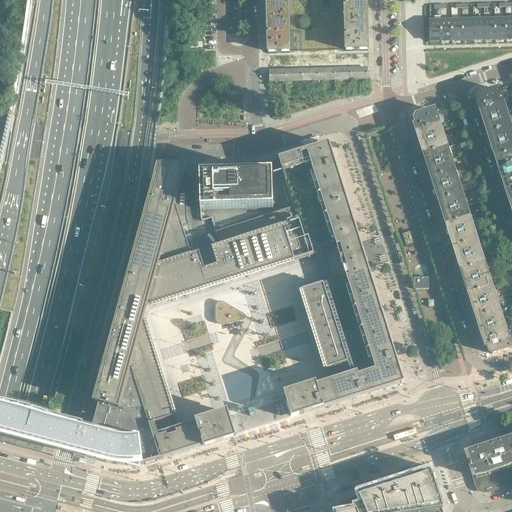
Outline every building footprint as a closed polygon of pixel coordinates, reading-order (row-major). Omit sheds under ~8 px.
[(288,33),(287,3),(267,4),(267,34),(288,33)] [(366,35),(365,5),(345,5),(345,35),(366,35)] [(472,21),(473,40),(484,40),(483,20),(472,21)] [(483,20),(484,40),(494,40),(494,20),(483,20)] [(494,20),(494,40),(505,39),(505,20),(494,20)] [(429,30),(429,41),(441,41),(440,21),(429,22),(429,30)] [(440,21),(441,41),(451,41),(451,21),(440,21)] [(451,21),(451,41),(462,40),(462,29),(462,21),(451,21)] [(462,29),(462,40),(473,40),(472,21),(462,21),(462,29)] [(289,51),(288,33),(267,34),(268,52),(284,52),(284,51),(289,51)] [(367,50),(366,39),(366,35),(345,35),(346,49),(350,49),(350,50),(367,50)] [(345,72),(334,73),(334,92),(345,92),(345,72)] [(355,72),(345,72),(345,92),(356,92),(355,72)] [(367,72),(355,72),(356,92),(367,92),(367,72)] [(312,73),(301,74),(302,93),(313,93),(312,73)] [(323,73),(312,73),(313,93),(324,93),(323,73)] [(334,73),(323,73),(324,93),(334,92),(334,73)] [(280,74),(269,74),(269,94),(280,94),(280,74)] [(291,74),(280,74),(280,94),(291,94),(291,74)] [(301,74),(291,74),(291,94),(302,93),(301,74)] [(502,102),(501,97),(500,97),(497,90),(479,96),(478,99),(479,103),(477,104),(479,112),(505,104),(504,102),(502,102)] [(507,121),(506,116),(504,111),(505,111),(504,106),(505,105),(505,104),(479,112),(487,135),(511,126),(511,125),(510,125),(508,120),(507,121)] [(443,123),(439,110),(434,111),(434,110),(415,116),(414,120),(415,124),(413,125),(416,132),(441,124),(443,123)] [(443,141),(442,137),(440,132),(441,132),(440,127),(441,126),(441,124),(416,132),(423,155),(448,147),(448,145),(446,146),(444,141),(443,141)] [(511,135),(511,134),(511,132),(511,130),(511,129),(511,126),(487,135),(494,158),(511,152),(511,135)] [(359,241),(328,144),(263,165),(207,166),(205,166),(204,166),(204,167),(203,167),(202,168),(201,169),(200,170),(200,171),(199,172),(199,173),(199,174),(199,175),(200,216),(200,218),(201,220),(201,222),(211,219),(214,228),(219,226),(221,231),(215,233),(220,246),(212,249),(217,266),(223,284),(316,255),(324,252),(336,248),(359,241)] [(451,164),(449,160),(448,155),(449,155),(447,150),(449,149),(448,147),(423,155),(430,179),(456,171),(455,169),(453,169),(452,164),(451,164)] [(511,152),(494,158),(502,181),(511,178),(511,152)] [(177,428),(143,320),(147,308),(209,288),(204,271),(198,253),(191,255),(182,228),(188,226),(188,224),(187,221),(187,218),(186,216),(185,175),(185,166),(157,167),(154,176),(150,192),(120,301),(113,327),(92,403),(98,405),(91,430),(113,435),(115,436),(119,437),(123,437),(126,437),(128,437),(132,437),(136,437),(139,465),(145,464),(145,465),(150,463),(156,461),(189,451),(235,436),(227,413),(177,428)] [(458,188),(457,183),(455,178),(456,178),(455,173),(456,172),(456,171),(430,179),(438,202),(463,194),(463,192),(461,192),(459,187),(458,188)] [(511,178),(502,181),(509,205),(511,203),(511,178)] [(466,211),(464,206),(463,202),(464,201),(462,197),(464,196),(463,194),(438,202),(445,225),(471,217),(470,215),(468,215),(467,211),(466,211)] [(473,234),(472,230),(470,225),(471,225),(470,220),(471,219),(471,217),(445,225),(453,248),(478,240),(477,238),(476,239),(474,234),(473,234)] [(409,233),(403,235),(406,245),(412,243),(409,233)] [(481,257),(479,253),(478,248),(479,248),(477,243),(479,242),(478,240),(453,248),(460,272),(486,264),(485,262),(483,262),(482,257),(481,257)] [(359,241),(336,248),(345,277),(367,270),(359,241)] [(345,277),(336,248),(324,252),(333,281),(345,277)] [(488,281),(487,276),(485,271),(486,271),(485,266),(486,265),(486,264),(460,272),(468,295),(493,287),(492,285),(491,285),(489,280),(488,281)] [(223,284),(217,266),(210,269),(204,271),(209,288),(216,286),(223,284)] [(333,281),(325,283),(301,291),(329,381),(283,395),(290,416),(291,419),(352,400),(370,394),(403,384),(367,270),(345,277),(333,281)] [(428,289),(428,278),(414,278),(414,290),(428,289)] [(496,304),(494,299),(493,295),(494,294),(492,290),(494,289),(493,287),(468,295),(475,318),(501,310),(500,308),(498,308),(496,304)] [(237,311),(236,310),(223,302),(221,301),(219,302),(218,303),(216,305),(216,307),(215,317),(216,319),(217,321),(218,323),(220,324),(222,324),(233,322),(235,322),(236,321),(238,319),(239,317),(239,315),(238,313),(237,311)] [(503,327),(502,322),(500,318),(501,318),(499,313),(501,312),(501,310),(475,318),(483,341),(508,333),(507,331),(505,331),(504,327),(503,327)] [(510,348),(507,341),(508,341),(507,336),(509,335),(508,333),(483,341),(485,349),(487,348),(489,352),(492,354),(510,348)] [(0,434),(40,445),(47,418),(0,405),(0,434)] [(54,449),(61,422),(47,418),(40,445),(54,449)] [(62,451),(73,454),(80,427),(69,424),(61,422),(54,449),(62,451)] [(113,435),(91,430),(80,427),(73,454),(106,463),(110,464),(113,464),(116,465),(119,465),(123,466),(126,466),(131,466),(133,466),(136,465),(139,465),(136,437),(132,437),(128,437),(126,437),(123,437),(119,437),(115,436),(113,435)] [(511,438),(465,453),(470,470),(476,487),(477,488),(477,489),(478,490),(479,491),(480,492),(481,492),(482,493),(483,493),(484,493),(486,493),(487,492),(511,484),(511,438)] [(443,511),(430,470),(357,494),(364,509),(356,511),(351,511),(443,511)]
